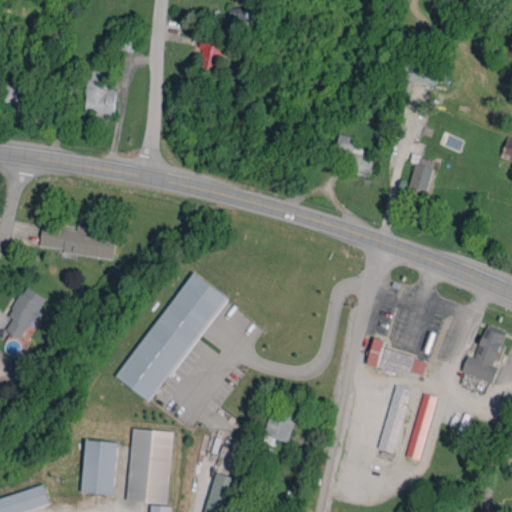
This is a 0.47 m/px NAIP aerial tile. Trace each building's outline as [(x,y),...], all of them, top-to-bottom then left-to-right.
[(231,7),(230,24),(250,25),(251,9),(231,7)] [(217,73),(222,43),(202,39),(196,69),(217,73)] [(404,80),(437,83),(439,67),(405,64),(404,80)] [(116,89),(107,89),(109,66),(89,65),(85,112),(115,114),(116,89)] [(395,102),(402,103),(403,90),(411,91),(411,81),(396,80),(395,102)] [(28,106),(28,86),(5,86),(5,105),(28,106)] [(355,136),(339,133),(336,150),(351,153),(348,171),(370,176),(374,157),(362,155),(364,148),(353,146),(355,136)] [(511,160),(511,136),(508,135),(500,156),(511,160)] [(114,257),(116,235),(95,233),(96,226),(78,224),(77,229),(42,225),(40,248),(114,257)] [(227,295),(192,271),(117,377),(152,401),(227,295)] [(46,298),(25,286),(8,315),(13,317),(6,329),(23,339),(39,311),(38,311),(46,298)] [(462,371),(493,382),(498,367),(493,365),(506,331),(487,324),(474,357),(468,354),(462,371)] [(383,348),(385,339),(374,337),(367,364),(409,375),(410,371),(423,374),(427,359),(383,348)] [(394,452),(411,389),(396,385),(378,448),(394,452)] [(436,396),(423,392),(406,456),(419,459),(436,396)] [(264,434),(289,441),(296,418),(271,410),(264,434)] [(173,431),(132,428),(127,500),(168,503),(173,431)] [(117,441),(85,439),(83,492),(114,494),(117,441)] [(224,511),(234,477),(216,472),(204,511),(224,511)] [(0,497),(0,511),(20,511),(50,503),(44,484),(0,497)]
